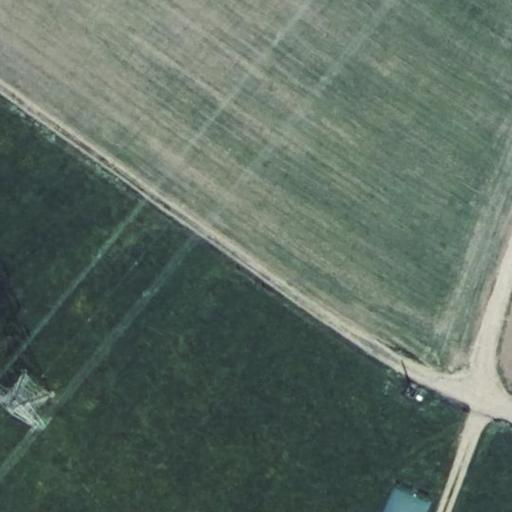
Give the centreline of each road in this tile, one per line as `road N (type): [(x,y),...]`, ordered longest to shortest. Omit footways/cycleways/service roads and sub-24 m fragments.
road 1 (track): [(477,405),(392,362),(0,86)]
road 2 (unclassified): [(477,405),(511,276)]
